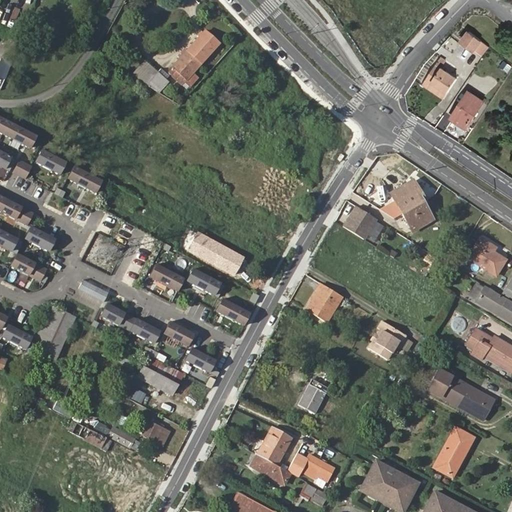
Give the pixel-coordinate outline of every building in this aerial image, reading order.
[(473,51),(480,41),(468,32),(461,42),(473,51)] [(181,58),(196,72),(219,44),(205,33),(181,58)] [(505,74),(511,67),(502,60),(497,67),(505,74)] [(429,80),(447,92),(449,93),(458,78),(438,66),(429,80)] [(168,82),(157,74),(149,84),(159,93),(168,82)] [(449,93),(447,92),(429,80),(425,87),(445,100),(449,93)] [(487,101),(472,92),(454,120),(468,129),(487,101)] [(0,134),(3,136),(12,120),(0,113),(0,134)] [(38,133),(12,120),(3,136),(29,150),(38,133)] [(39,149),(32,161),(60,175),(66,164),(39,149)] [(0,151),(0,166),(10,172),(16,160),(0,151)] [(21,160),(14,172),(27,179),(33,167),(21,160)] [(75,168),(68,179),(96,194),(102,183),(75,168)] [(41,190),(46,177),(40,175),(35,187),(41,190)] [(50,193),(57,179),(51,177),(44,190),(50,193)] [(416,195),(421,192),(414,181),(390,195),(413,233),(435,220),(425,206),(424,206),(416,195)] [(67,192),(59,188),(56,194),(64,198),(67,192)] [(428,204),(421,192),(416,195),(424,206),(425,206),(428,204)] [(5,198),(0,207),(0,210),(28,225),(35,214),(5,198)] [(358,209),(345,229),(366,241),(379,222),(358,209)] [(32,227),(26,239),(50,252),(56,240),(32,227)] [(24,243),(0,230),(0,245),(17,255),(18,254),(24,243)] [(203,252),(200,258),(235,277),(244,260),(191,231),(188,236),(197,241),(194,247),(203,252)] [(498,277),(508,261),(495,253),(498,248),(482,239),(470,259),(498,277)] [(18,254),(17,255),(11,266),(46,284),(49,278),(45,276),(48,270),(18,254)] [(157,266),(151,278),(179,293),(185,282),(157,266)] [(192,270),(186,281),(214,296),(220,285),(192,270)] [(84,281),(79,290),(105,303),(109,294),(84,281)] [(258,283),(253,290),(265,296),(269,289),(258,283)] [(325,321),(339,295),(320,283),(315,291),(304,310),(325,321)] [(511,303),(486,288),(477,304),(511,323),(511,303)] [(262,298),(257,295),(253,303),(258,305),(262,298)] [(223,302),(217,313),(245,328),(251,317),(223,302)] [(137,321),(107,305),(101,316),(131,332),(137,321)] [(50,306),(33,338),(36,350),(55,359),(76,319),(50,306)] [(372,341),(367,349),(386,359),(393,345),(397,347),(398,345),(403,336),(404,334),(380,320),(375,328),(378,329),(375,336),(373,339),(372,341)] [(137,321),(131,332),(155,345),(161,333),(137,321)] [(0,341),(24,354),(32,337),(9,324),(0,340),(0,341)] [(172,324),(166,335),(189,348),(195,336),(172,324)] [(476,351),(485,335),(477,330),(467,346),(476,351)] [(494,340),(485,335),(476,351),(485,356),(494,340)] [(410,340),(403,336),(398,345),(405,349),(410,340)] [(511,345),(497,336),(494,340),(485,356),(511,372),(511,345)] [(192,350),(186,362),(219,379),(221,375),(213,371),(217,363),(192,350)] [(145,354),(141,364),(178,383),(183,373),(145,354)] [(10,362),(0,357),(0,369),(6,372),(10,362)] [(144,368),(138,378),(174,397),(179,386),(144,368)] [(451,381),(453,377),(438,368),(425,391),(484,422),(496,399),(467,384),(465,388),(451,381)] [(38,387),(62,398),(67,388),(42,377),(38,387)] [(467,384),(453,377),(451,381),(465,388),(467,384)] [(212,380),(208,389),(212,391),(217,382),(212,380)] [(312,381),(298,407),(315,415),(330,390),(312,381)] [(131,388),(127,398),(144,406),(149,396),(131,388)] [(124,400),(123,406),(137,410),(138,404),(124,400)] [(121,425),(125,417),(114,411),(109,419),(121,425)] [(164,446),(171,433),(147,422),(140,435),(164,446)] [(94,433),(77,425),(72,436),(102,450),(107,439),(104,438),(94,433)] [(97,426),(94,433),(104,438),(107,431),(97,426)] [(272,429),(257,457),(278,468),(293,440),(272,429)] [(435,468),(454,479),(474,438),(457,429),(435,468)] [(114,431),(110,438),(131,448),(135,441),(114,431)] [(310,456),(302,472),(317,480),(319,477),(328,482),(335,469),(310,456)] [(278,468),(257,457),(252,466),(286,484),(291,475),(278,468)] [(101,459),(94,468),(114,482),(120,473),(101,459)] [(400,511),(403,511),(418,484),(376,461),(360,491),(400,511)] [(285,487),(286,484),(252,466),(251,469),(285,487)] [(302,493),(312,498),(317,490),(307,485),(302,493)] [(312,498),(324,504),(328,496),(317,490),(312,498)] [(471,511),(435,492),(424,511),(471,511)] [(310,502),(310,501),(312,498),(302,493),(300,497),(310,502)] [(236,511),(271,511),(239,494),(231,509),(236,511)] [(322,507),(324,504),(312,498),(310,501),(322,507)]
